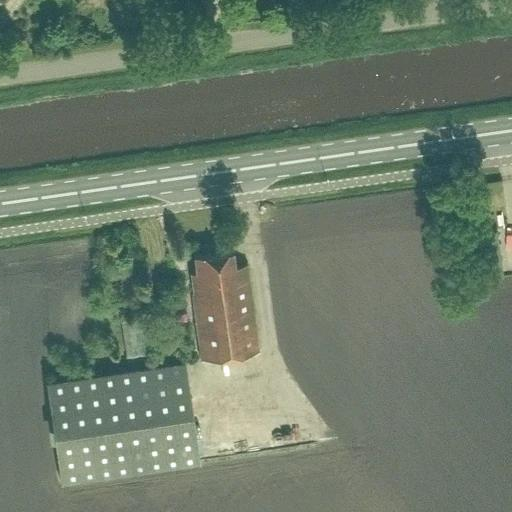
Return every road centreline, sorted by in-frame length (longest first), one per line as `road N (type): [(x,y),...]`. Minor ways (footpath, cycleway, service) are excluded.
road 1 (unclassified): [(0,74),(511,0)]
road 2 (primary): [(0,203),(511,130)]
